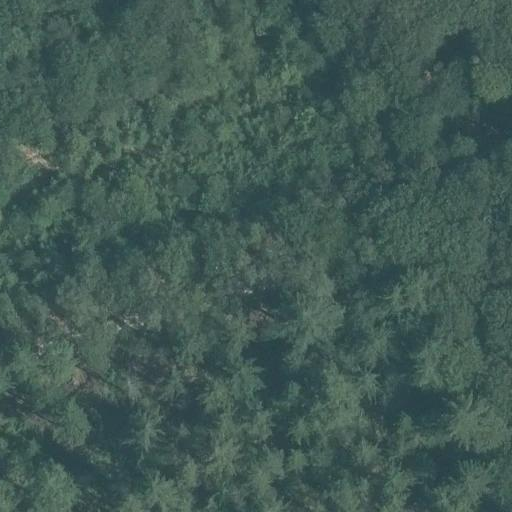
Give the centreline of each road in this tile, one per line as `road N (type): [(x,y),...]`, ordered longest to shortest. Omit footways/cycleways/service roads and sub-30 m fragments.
road 1 (track): [(0,361),(419,225)]
road 2 (track): [(419,225),(346,0)]
